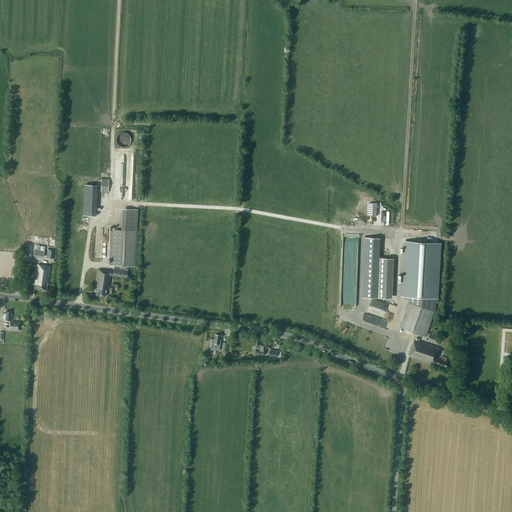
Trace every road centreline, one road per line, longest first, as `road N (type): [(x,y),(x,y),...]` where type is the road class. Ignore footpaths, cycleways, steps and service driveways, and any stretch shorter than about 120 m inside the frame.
road 1 (tertiary): [(402,381),(262,331),(0,294)]
road 2 (tertiary): [(393,511),(402,381)]
